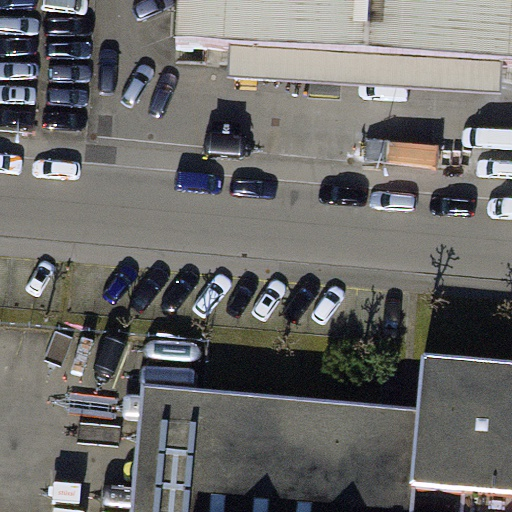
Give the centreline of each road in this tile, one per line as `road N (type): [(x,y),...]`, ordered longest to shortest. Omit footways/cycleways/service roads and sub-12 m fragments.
road 1 (residential): [(511,243),(0,198)]
road 2 (unknown): [(108,0),(97,152)]
